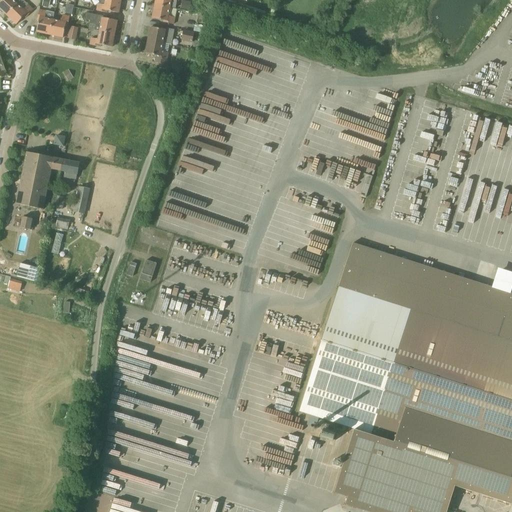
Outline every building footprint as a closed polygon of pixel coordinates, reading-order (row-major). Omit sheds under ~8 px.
[(18,4),(18,5),(21,1),(19,0),(3,0),(0,3),(0,8),(7,16),(18,4)] [(44,0),(43,7),(49,9),(51,0),(50,0),(44,0)] [(119,13),(122,0),(120,0),(102,0),(101,5),(98,4),(97,11),(107,13),(108,11),(119,13)] [(155,0),(155,5),(170,8),(171,4),(176,5),(177,1),(178,1),(178,0),(155,0)] [(189,10),(190,2),(183,1),(181,8),(189,10)] [(24,10),(18,5),(18,4),(7,16),(17,25),(25,17),(26,18),(33,10),(28,6),(24,10)] [(170,8),(155,5),(152,19),(164,21),(163,23),(173,25),(175,17),(169,15),(170,8)] [(73,9),(65,7),(63,14),(72,16),(73,9)] [(50,35),(53,20),(45,19),(47,12),(40,10),(37,21),(39,21),(37,32),(50,35)] [(95,30),(100,31),(115,34),(117,21),(106,19),(107,17),(86,13),(85,19),(91,20),(90,24),(96,25),(95,30)] [(53,20),(50,35),(63,38),(66,27),(68,28),(70,17),(63,15),(61,22),(53,20)] [(75,41),(78,29),(71,27),(68,39),(75,41)] [(148,40),(148,41),(163,44),(163,43),(172,45),(174,30),(162,27),(162,30),(151,28),(148,40)] [(112,48),(115,34),(100,31),(98,40),(92,38),(90,45),(101,47),(101,46),(112,48)] [(185,31),(182,41),(194,44),(196,34),(185,31)] [(222,36),(222,47),(247,48),(247,36),(222,36)] [(168,53),(170,45),(163,44),(148,41),(146,54),(157,56),(155,63),(166,66),(168,53)] [(65,140),(57,138),(55,147),(63,149),(65,140)] [(62,172),(64,160),(54,158),(27,152),(16,205),(44,211),(52,170),(62,172)] [(64,160),(62,172),(65,172),(64,178),(77,180),(77,175),(80,163),(64,160)] [(73,204),(71,212),(85,215),(91,189),(78,187),(75,204),(73,204)] [(23,216),(21,228),(30,230),(33,218),(23,216)] [(57,233),(52,252),(60,254),(65,234),(57,233)] [(511,511),(511,292),(353,242),(300,411),(355,429),(335,492),(396,511),(447,511),(455,486),(511,504),(511,505),(508,511),(511,511)] [(147,260),(141,279),(152,283),(158,264),(147,260)] [(132,262),(128,275),(134,277),(138,264),(132,262)] [(18,276),(37,281),(40,268),(21,263),(18,276)] [(10,278),(8,284),(21,288),(23,281),(10,278)]
